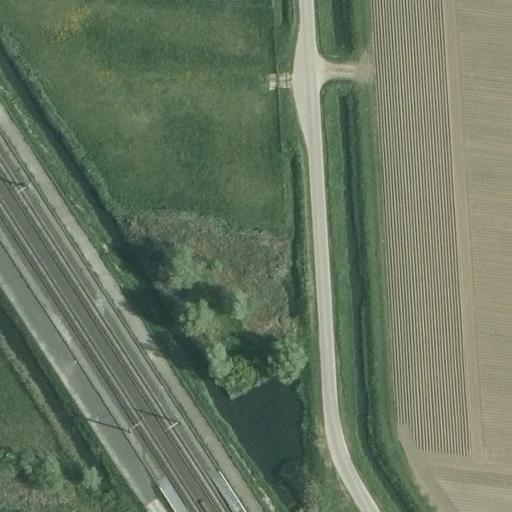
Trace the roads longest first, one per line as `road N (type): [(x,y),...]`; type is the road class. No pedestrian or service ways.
road 1 (unclassified): [(369,511),(341,463),(329,402),(301,0)]
road 2 (track): [(0,116),(256,511)]
